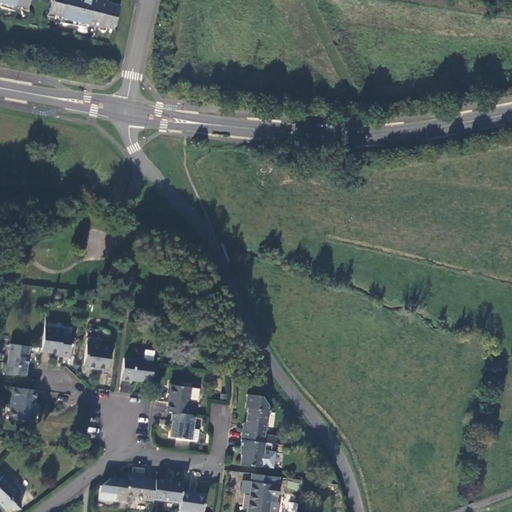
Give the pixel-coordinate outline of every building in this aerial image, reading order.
[(63,16),(62,18),(100,28),(101,26),(114,29),(120,5),(107,1),(107,0),(53,0),(50,13),(63,16)] [(51,327),(44,326),(41,351),(68,354),(72,334),(60,332),(60,330),(51,329),(51,327)] [(87,337),(86,345),(83,366),(108,369),(111,347),(100,345),(101,339),(87,337)] [(25,375),(28,346),(9,343),(6,362),(2,362),(1,372),(25,375)] [(133,358),(123,357),(120,379),(130,381),(131,378),(150,380),(152,361),(153,350),(144,348),(143,358),(142,357),(135,356),(133,358)] [(170,384),(165,411),(170,411),(193,415),(194,405),(188,404),(188,398),(190,387),(170,384)] [(35,389),(12,387),(8,419),(21,422),(21,420),(33,421),(35,410),(32,409),(35,389)] [(261,396),(247,394),(245,407),(247,408),(244,431),(241,431),(240,439),(264,442),(274,443),(275,444),(276,436),(263,434),(268,405),(261,396)] [(192,429),(195,415),(193,415),(170,411),(170,420),(171,420),(169,436),(191,440),(191,439),(192,429)] [(264,442),(240,439),(239,448),(241,448),(239,464),(260,467),(264,442)] [(152,498),(154,479),(142,477),(143,469),(135,468),(134,476),(130,476),(130,480),(116,479),(110,478),(99,486),(97,501),(113,503),(135,507),(137,496),(141,497),(141,500),(151,501),(152,498)] [(0,499),(9,506),(12,503),(16,506),(24,505),(23,499),(19,496),(18,488),(10,481),(14,476),(7,470),(0,478),(0,499)] [(276,495),(279,476),(251,473),(249,481),(243,480),(241,493),(249,494),(247,510),(247,511),(274,511),(275,503),(276,495)] [(180,490),(181,483),(154,479),(152,498),(179,502),(180,490)] [(179,502),(178,510),(191,511),(201,511),(204,495),(188,493),(189,491),(180,490),(179,502)] [(286,511),(295,511),(297,503),(288,501),(286,511)]
